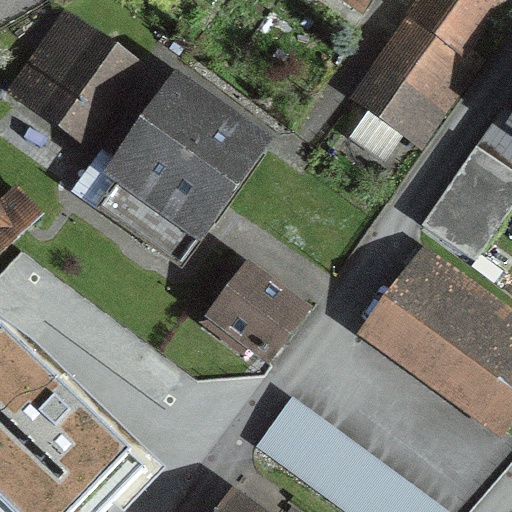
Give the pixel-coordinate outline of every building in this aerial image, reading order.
[(432,0),(387,63),(444,105),(477,58),(461,47),(493,0),(432,0)] [(66,21),(16,91),(87,142),(136,72),(66,21)] [(444,105),(387,63),(361,100),(419,141),(444,105)] [(143,182),(116,219),(179,264),(207,225),(201,220),(250,152),(177,100),(165,116),(153,107),(140,126),(152,134),(126,170),(143,182)] [(511,115),(504,110),(423,227),(474,263),(511,208),(511,115)] [(0,251),(40,216),(17,192),(0,207),(0,251)] [(237,293),(215,321),(265,359),(302,309),(246,266),(229,287),(237,293)] [(511,350),(413,278),(370,335),(501,429),(511,413),(511,350)] [(58,511),(121,447),(0,331),(0,486),(26,511),(58,511)] [(442,511),(292,401),(258,446),(347,511),(442,511)]
